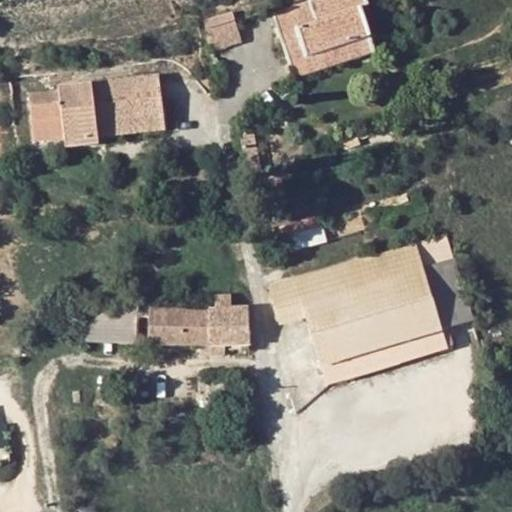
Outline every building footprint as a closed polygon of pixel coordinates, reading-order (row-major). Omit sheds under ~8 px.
[(287,27),(300,75),(313,72),(319,90),(384,70),(372,23),(378,21),(372,2),(287,27)] [(232,9),(204,18),(213,47),(242,38),(232,9)] [(68,101),(68,109),(40,112),(43,155),(71,153),(72,165),(110,161),(109,154),(110,154),(110,143),(172,136),(168,93),(68,101)] [(110,143),(110,154),(173,148),(172,136),(110,143)] [(294,249),(327,239),(319,213),(286,223),(294,249)] [(426,268),(451,261),(443,236),(270,283),(286,340),(314,331),(306,300),(427,270),(426,268)] [(323,364),(446,332),(427,270),(306,300),(314,331),(323,364)] [(86,302),(82,339),(135,344),(138,307),(86,302)] [(249,346),(248,307),(207,309),(148,307),(150,343),(207,346),(249,346)] [(446,332),(323,364),(329,385),(451,352),(446,332)] [(221,409),(233,411),(231,375),(219,374),(216,390),(223,391),(221,409)] [(250,376),(231,375),(233,411),(261,414),(263,393),(249,392),(250,376)]
